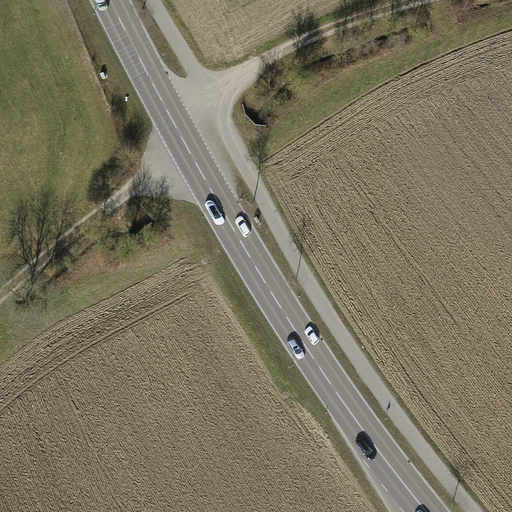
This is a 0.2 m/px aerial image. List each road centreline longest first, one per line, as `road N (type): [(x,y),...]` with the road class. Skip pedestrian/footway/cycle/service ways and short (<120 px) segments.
road 1 (secondary): [(108,0),(317,365),(420,511)]
road 2 (track): [(0,290),(143,180),(206,95),(288,47),(434,0)]
